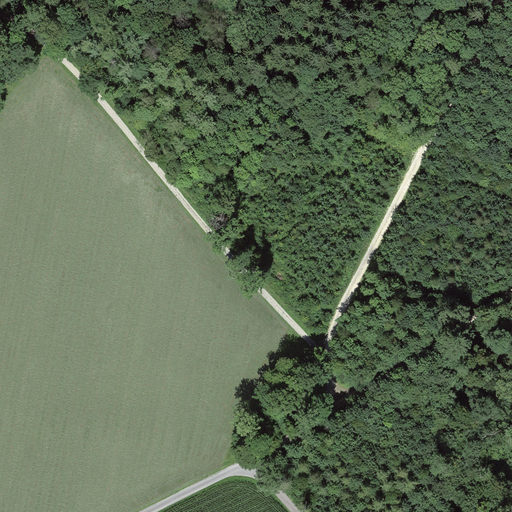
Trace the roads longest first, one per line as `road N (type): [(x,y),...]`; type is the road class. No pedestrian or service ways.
road 1 (track): [(323,356),(76,71),(0,10)]
road 2 (track): [(502,0),(323,356)]
road 3 (track): [(511,293),(254,461)]
road 4 (track): [(148,511),(254,461),(296,511)]
